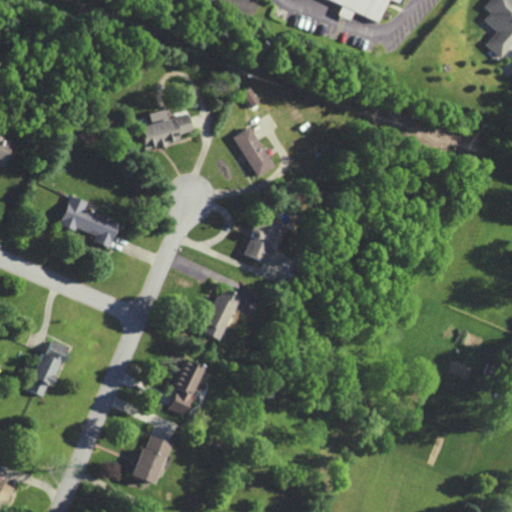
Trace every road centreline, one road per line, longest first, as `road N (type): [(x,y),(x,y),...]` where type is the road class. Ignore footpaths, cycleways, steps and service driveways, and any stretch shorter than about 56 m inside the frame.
road 1 (residential): [(58,511),(192,200)]
road 2 (residential): [(141,318),(0,260)]
